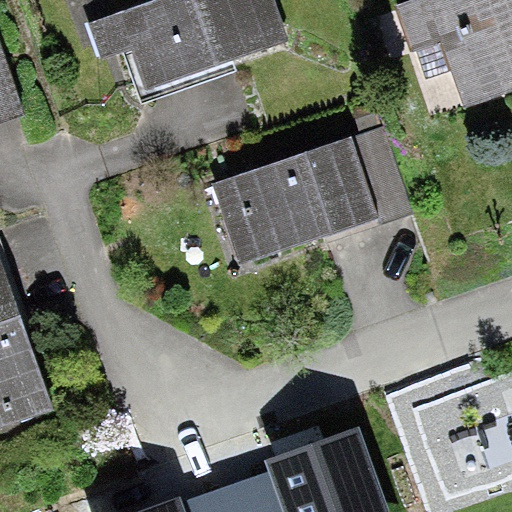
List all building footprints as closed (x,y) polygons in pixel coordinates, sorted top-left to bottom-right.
[(264,0),(155,0),(128,10),(155,87),(280,44),(264,0)] [(511,0),(436,0),(448,32),(443,34),(468,103),(511,87),(511,0)] [(0,123),(23,116),(0,48),(0,123)] [(218,183),(229,217),(242,213),(258,258),(411,207),(384,126),(218,183)] [(0,259),(0,420),(50,403),(0,259)] [(385,511),(357,434),(270,466),(287,511),(385,511)] [(180,511),(176,501),(146,511),(180,511)]
